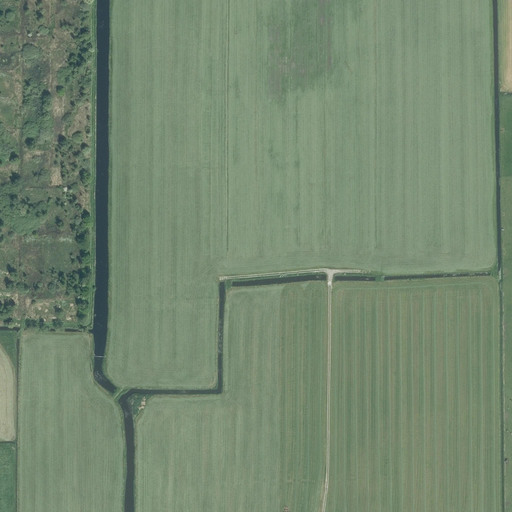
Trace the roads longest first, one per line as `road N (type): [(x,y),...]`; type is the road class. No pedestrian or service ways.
road 1 (track): [(322,511),(330,271)]
road 2 (track): [(370,272),(225,278)]
